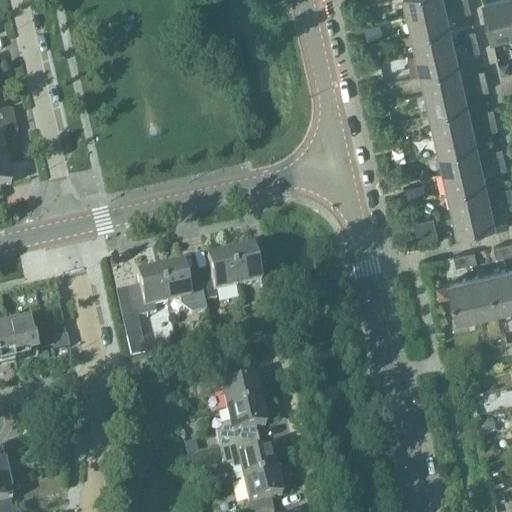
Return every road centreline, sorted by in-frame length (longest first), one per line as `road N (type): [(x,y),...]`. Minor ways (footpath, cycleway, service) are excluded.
road 1 (tertiary): [(422,511),(341,166)]
road 2 (residential): [(316,511),(274,344),(257,339),(102,375)]
road 3 (tertiary): [(68,229),(341,166)]
road 4 (residential): [(68,229),(19,0)]
road 5 (tertiary): [(341,166),(304,0)]
road 6 (residential): [(102,375),(68,229)]
road 7 (residential): [(91,511),(102,375)]
